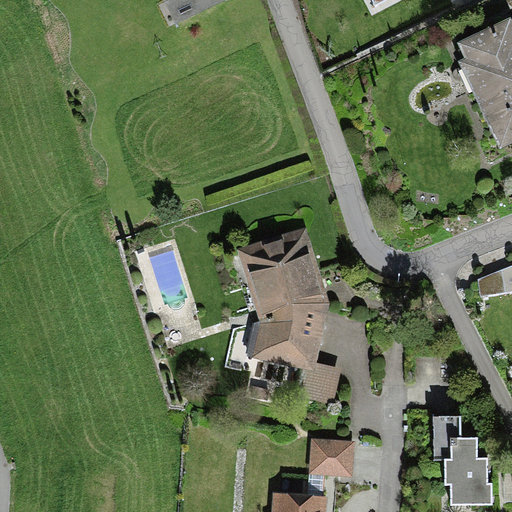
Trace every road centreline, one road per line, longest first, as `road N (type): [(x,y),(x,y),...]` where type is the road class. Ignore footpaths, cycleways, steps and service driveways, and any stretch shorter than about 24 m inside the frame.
road 1 (residential): [(281,0),(358,233),(387,258),(419,266),(434,259)]
road 2 (residential): [(388,511),(396,359)]
